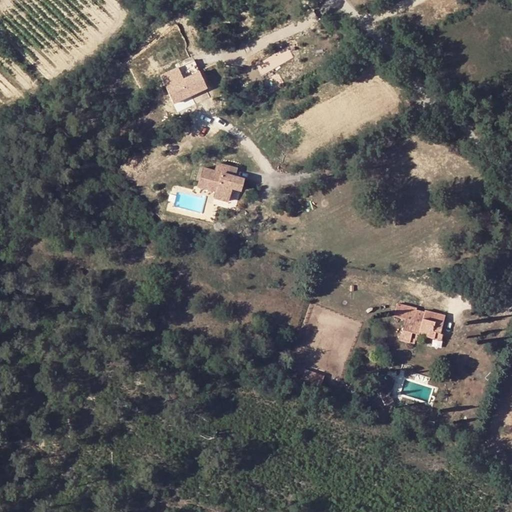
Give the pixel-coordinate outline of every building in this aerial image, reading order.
[(195,59),(184,65),(189,74),(199,69),(195,59)] [(200,73),(192,76),(200,92),(208,88),(200,73)] [(239,192),(242,179),(234,177),(227,176),(229,168),(216,164),(214,172),(201,169),(196,187),(214,191),(211,200),(228,204),(231,190),(239,192)] [(229,168),(227,176),(234,177),(236,169),(229,168)] [(411,334),(424,337),(436,340),(437,332),(442,333),(444,323),(422,318),(421,321),(413,320),(415,309),(396,305),(393,316),(403,318),(399,340),(409,343),(411,334)] [(423,342),(424,337),(411,334),(409,343),(415,344),(417,340),(423,342)] [(306,369),(304,379),(322,385),(325,375),(306,369)] [(383,387),(382,394),(382,396),(389,409),(396,410),(391,400),(395,382),(385,379),(383,387)] [(138,493),(150,496),(153,485),(140,482),(138,493)]
